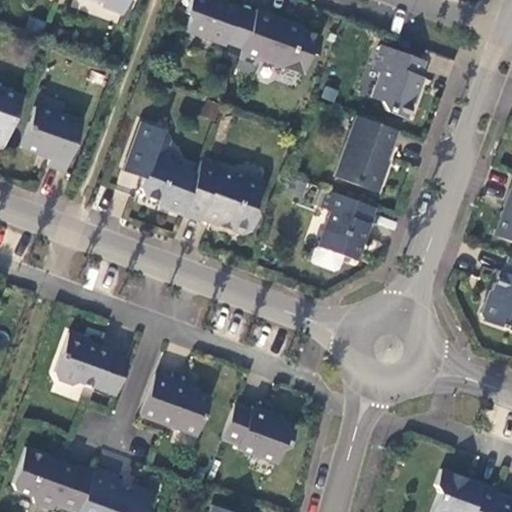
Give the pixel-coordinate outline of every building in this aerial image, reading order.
[(118,15),(123,0),(88,0),(101,5),(100,8),(118,15)] [(184,30),(239,50),(245,37),(229,31),(237,12),(208,1),(208,0),(187,0),(184,11),(189,14),(184,30)] [(290,23),(254,11),(251,18),(245,37),(239,50),(236,58),(255,66),(257,60),(301,75),(310,52),(314,53),(320,36),(289,26),(290,23)] [(245,37),(251,18),(237,12),(229,31),(245,37)] [(415,107),(421,90),(418,89),(421,79),(427,62),(384,48),(376,72),(381,74),(372,101),(378,103),(389,115),(404,121),(410,106),(415,107)] [(0,148),(1,149),(21,97),(0,88),(0,148)] [(61,170),(78,122),(60,116),(60,119),(31,110),(18,146),(47,156),(45,164),(61,170)] [(159,206),(180,215),(194,174),(177,169),(179,164),(177,157),(171,155),(176,138),(161,131),(163,123),(142,116),(124,166),(143,175),(142,180),(140,187),(144,193),(161,199),(159,206)] [(396,133),(356,117),(333,179),(377,196),(385,175),(380,174),(386,162),(396,133)] [(180,215),(179,216),(197,223),(199,220),(215,226),(216,221),(227,225),(228,227),(231,231),(241,235),(249,230),(254,212),(252,208),(260,182),(241,175),(233,176),(233,177),(216,173),(217,165),(200,159),(194,174),(180,215)] [(390,164),(386,162),(380,174),(385,175),(390,164)] [(143,175),(124,166),(122,172),(142,180),(143,175)] [(511,183),(493,238),(511,245),(511,183)] [(374,211),(327,193),(321,212),(331,215),(319,251),(343,259),(355,263),(374,211)] [(216,221),(215,226),(231,231),(228,227),(227,225),(216,221)] [(338,272),(343,259),(319,251),(314,252),(311,262),(313,267),(334,274),(338,272)] [(511,262),(506,260),(501,273),(496,272),(486,301),(482,303),(478,314),(480,319),(479,323),(511,335),(511,262)] [(79,383),(111,394),(125,361),(108,354),(109,352),(82,341),(84,336),(66,330),(52,371),(53,379),(70,385),(79,383)] [(170,381),(152,374),(136,417),(194,438),(208,397),(197,394),(186,390),(188,384),(189,381),(172,375),(170,381)] [(198,388),(188,384),(186,390),(197,394),(198,388)] [(249,411),(232,404),(219,439),(236,445),(236,450),(275,464),(279,452),(288,450),(293,434),(287,431),(286,426),(280,424),(268,420),(269,415),(250,409),(249,411)] [(282,420),(269,415),(268,420),(280,424),(282,420)] [(66,511),(75,511),(89,475),(71,468),(70,474),(49,467),(46,459),(24,452),(11,487),(13,493),(29,499),(32,507),(47,511),(51,511),(53,507),(66,511)] [(70,474),(71,468),(46,459),(49,467),(70,474)] [(487,511),(494,493),(495,490),(480,484),(479,490),(469,486),(472,481),(438,469),(431,488),(434,493),(428,511),(487,511)] [(118,485),(89,475),(75,511),(144,511),(151,498),(128,490),(127,492),(117,489),(118,485)] [(479,490),(480,484),(472,481),(469,486),(479,490)] [(511,511),(511,499),(494,493),(487,511),(511,511)]
